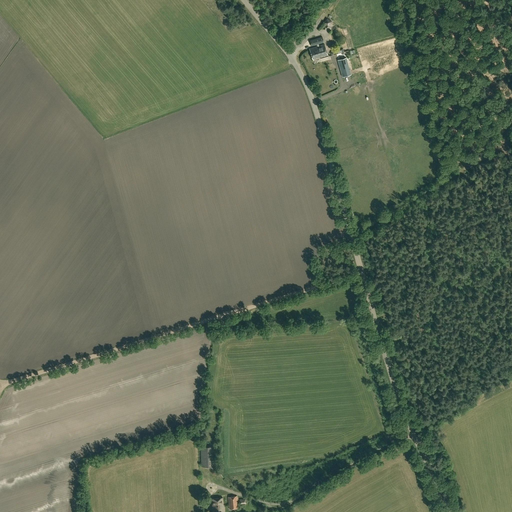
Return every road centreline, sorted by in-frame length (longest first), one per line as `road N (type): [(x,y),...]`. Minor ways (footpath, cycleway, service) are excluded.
road 1 (unclassified): [(451,511),(391,384),(307,87),(244,0)]
road 2 (track): [(2,384),(362,273)]
road 3 (track): [(349,230),(511,138)]
road 4 (unknown): [(412,433),(289,503),(257,501)]
